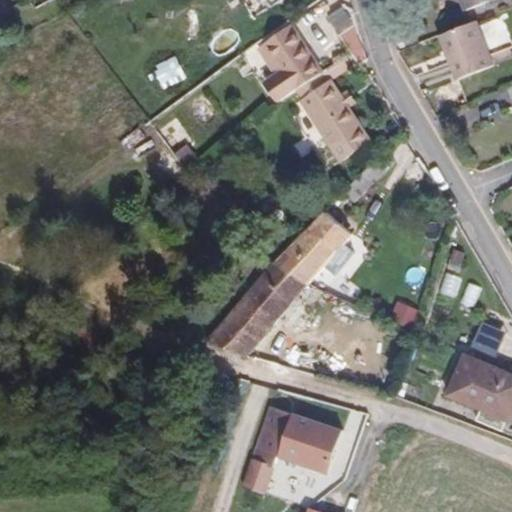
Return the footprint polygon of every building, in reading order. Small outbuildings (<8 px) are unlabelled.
[(5,0),(15,15),(37,0),(5,0)] [(463,0),(467,11),(494,0),(463,0)] [(372,44),(362,15),(349,36),(361,53),(372,44)] [(480,28),(477,22),(441,36),(459,80),(495,66),(495,65),(491,56),(480,28)] [(289,108),(328,79),(297,34),(272,52),(289,78),(274,89),(289,108)] [(372,44),(361,53),(371,68),(379,64),(372,44)] [(511,57),(511,51),(510,48),(491,56),(495,65),(511,57)] [(334,85),(308,104),(352,167),(379,146),(334,85)] [(417,151),(408,142),(366,187),(333,223),(344,232),(417,151)] [(333,223),(291,269),(320,293),(328,284),(360,246),(344,232),(333,223)] [(291,269),(215,350),(257,365),(320,293),(291,269)] [(320,293),(342,304),(350,296),(328,284),(320,293)] [(511,386),(474,371),(459,409),(481,419),(488,418),(511,426),(511,386)] [(343,436),(274,410),(248,490),(266,495),(280,460),(328,477),(343,436)]
